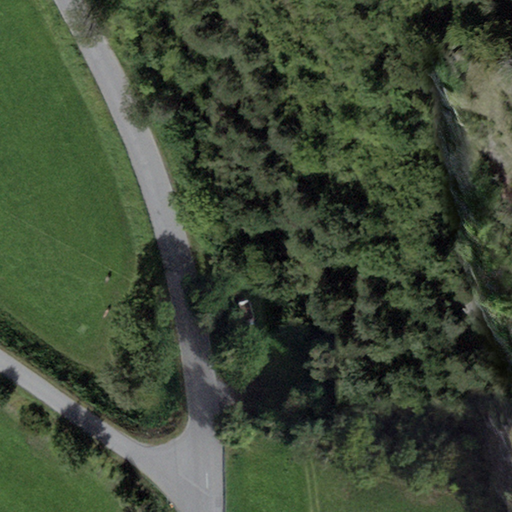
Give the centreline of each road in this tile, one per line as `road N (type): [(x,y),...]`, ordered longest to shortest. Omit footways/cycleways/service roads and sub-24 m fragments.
road 1 (unclassified): [(70,0),(169,216),(195,327),(207,504)]
road 2 (unclassified): [(0,359),(207,504)]
